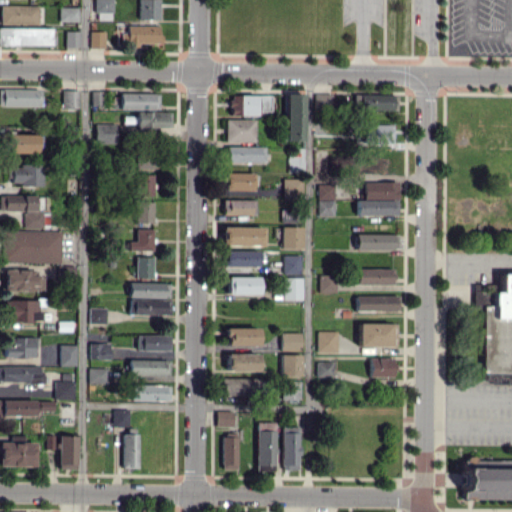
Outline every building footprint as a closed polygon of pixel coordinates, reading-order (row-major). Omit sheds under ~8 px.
[(110,0),(94,0),(94,19),(111,19),(110,0)] [(157,19),(157,0),(137,0),(137,18),(157,19)] [(0,20),(0,22),(37,23),(37,5),(0,4),(0,20)] [(58,21),(78,21),(78,6),(58,6),(58,21)] [(127,48),(144,49),(144,43),(157,43),(157,25),(126,24),(125,32),(120,32),(120,41),(127,41),(127,48)] [(49,28),(0,27),(0,44),(49,45),(49,28)] [(64,47),(78,46),(78,30),(64,31),(64,47)] [(88,47),(103,48),(104,31),(88,30),(88,47)] [(78,90),(61,89),(60,108),(78,108),(78,90)] [(90,105),(102,105),(103,91),(90,90),(90,105)] [(157,109),(157,93),(118,92),(118,108),(157,109)] [(284,140),(302,140),(303,93),(285,93),(284,140)] [(330,93),(314,93),(314,108),(330,109),(330,93)] [(395,110),(395,94),(352,93),(352,109),(395,110)] [(255,94),(228,95),(228,115),(255,114),(255,94)] [(169,111),(134,111),(134,128),(169,128),(169,111)] [(224,141),(253,141),(253,119),(224,118),(224,141)] [(91,142),(114,143),(115,123),(92,122),(91,142)] [(391,124),(363,124),(364,144),(391,143),(391,124)] [(35,134),(7,133),(7,152),(34,153),(35,134)] [(263,162),(263,146),(225,146),(225,161),(263,162)] [(137,167),(149,168),(149,159),(138,158),(137,167)] [(41,164),(8,165),(8,182),(20,182),(20,185),(41,185),(41,164)] [(224,190),(253,190),(253,172),(224,172),(224,190)] [(152,174),(134,174),(133,196),(151,196),(152,174)] [(281,197),(301,198),(301,178),(281,178),(281,197)] [(355,199),(355,214),(396,214),(396,181),(362,181),(362,199),(355,199)] [(333,184),(317,183),(316,215),(332,216),(333,184)] [(22,226),(48,227),(48,212),(33,212),(34,195),(0,194),(0,210),(22,210),(22,226)] [(221,214),(254,215),(254,200),(222,199),(221,214)] [(151,223),(152,202),(134,201),(133,222),(151,223)] [(279,222),(291,222),(292,209),(280,208),(279,222)] [(221,246),(262,245),(261,226),(221,226),(221,246)] [(301,226),(280,226),(280,247),(301,247),(301,226)] [(151,229),(134,228),(133,240),(126,240),(126,250),(151,250),(151,229)] [(59,262),(60,231),(1,230),(1,262),(59,262)] [(392,233),(355,234),(355,249),(392,249),(392,233)] [(258,266),(258,249),(223,250),(223,266),(258,266)] [(282,274),(299,273),(299,254),(281,255),(282,274)] [(134,277),(151,277),(151,256),(134,256),(134,277)] [(57,278),(75,279),(75,265),(57,265),(57,278)] [(392,283),(392,268),(354,268),(355,284),(392,283)] [(41,290),(42,277),(34,277),(34,270),(4,269),(3,289),(41,290)] [(511,272),(498,273),(498,292),(491,292),(490,305),(481,305),(480,384),(511,384),(511,272)] [(317,292),(335,292),(334,274),(317,275),(317,292)] [(225,294),(257,294),(257,276),(226,276),(225,294)] [(301,299),(301,277),(282,277),(282,299),(301,299)] [(168,282),(127,281),(127,297),(167,298),(168,282)] [(354,311),(397,310),(397,295),(354,296),(354,311)] [(169,300),(128,298),(127,314),(168,315),(169,300)] [(37,300),(6,299),(5,321),(40,322),(41,310),(36,310),(37,300)] [(88,323),(105,324),(105,307),(88,307),(88,323)] [(356,346),(395,346),(395,323),(357,323),(356,346)] [(256,344),(256,327),(224,327),(224,345),(256,344)] [(335,351),(335,330),(315,330),(315,351),(335,351)] [(279,350),(300,349),(299,332),(279,332),(279,350)] [(168,335),(136,334),(135,350),(168,350),(168,335)] [(34,357),(33,336),(3,337),(4,357),(34,357)] [(88,358),(108,359),(108,342),(96,342),(97,339),(88,339),(88,358)] [(57,365),(75,365),(75,344),(58,344),(57,365)] [(256,353),(225,353),(224,370),(256,371),(256,353)] [(300,375),(300,354),(279,354),(279,375),(300,375)] [(392,358),(368,357),(367,376),(391,377),(392,358)] [(127,375),(167,374),(167,359),(127,359),(127,375)] [(331,361),(315,362),(315,377),(332,376),(331,361)] [(0,381),(37,382),(37,366),(0,365),(0,381)] [(105,368),(86,368),(86,383),(105,383),(105,368)] [(220,394),(258,395),(259,378),(220,377),(220,394)] [(72,380),(53,380),(52,399),(72,399),(72,380)] [(299,381),(287,380),(287,399),(299,399),(299,381)] [(168,385),(130,384),(130,400),(168,401),(168,385)] [(52,410),(51,400),(34,401),(34,399),(0,399),(0,415),(33,415),(33,410),(52,410)] [(127,409),(112,409),(112,426),(127,426),(127,409)] [(231,411),(214,410),(214,426),(231,426),(231,411)] [(254,470),(273,470),(274,422),(255,422),(254,470)] [(280,469),(297,469),(298,426),(281,426),(280,469)] [(121,467),(136,467),(136,428),(121,428),(121,467)] [(56,468),(76,469),(76,435),(57,435),(56,468)] [(237,468),(236,436),(220,437),(220,469),(237,468)] [(34,442),(0,441),(0,465),(34,466),(34,442)] [(511,459),(462,458),(462,499),(511,499),(511,459)]
